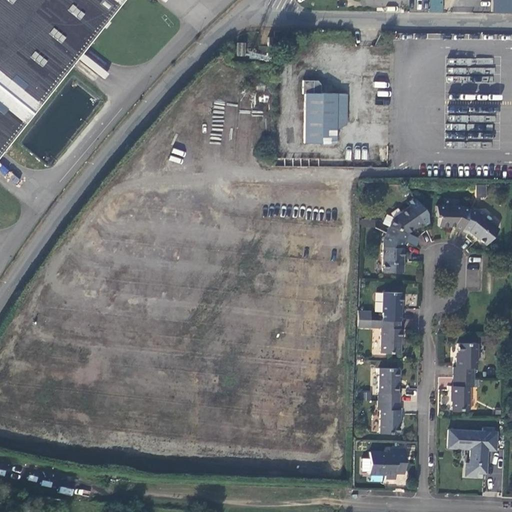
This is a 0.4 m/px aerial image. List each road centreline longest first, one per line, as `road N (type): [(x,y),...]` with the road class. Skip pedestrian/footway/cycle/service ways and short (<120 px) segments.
road 1 (unclassified): [(0,302),(64,199),(238,16)]
road 2 (track): [(346,508),(215,500),(0,468)]
road 3 (unclassified): [(238,16),(511,22)]
road 4 (residential): [(417,500),(431,298)]
